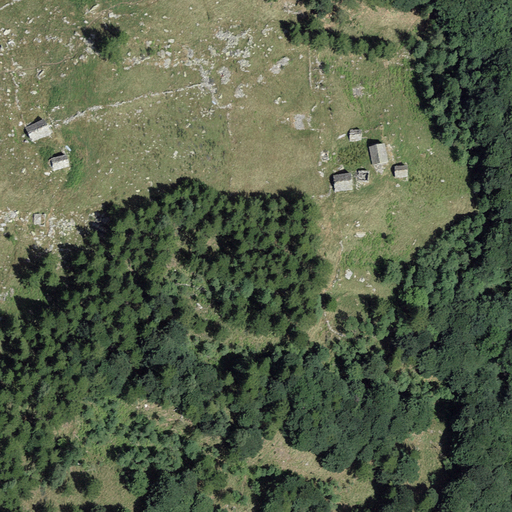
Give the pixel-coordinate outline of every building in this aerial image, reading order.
[(45,120),(24,128),(30,144),(51,136),(45,120)] [(362,131),(350,131),(349,141),(361,142),(362,131)] [(385,145),(369,147),(373,167),(389,164),(385,145)] [(66,156),(51,159),(54,171),(69,168),(66,156)] [(408,167),(394,168),(394,179),(408,178),(408,167)] [(352,175),(333,176),(335,193),(353,191),(352,175)]
